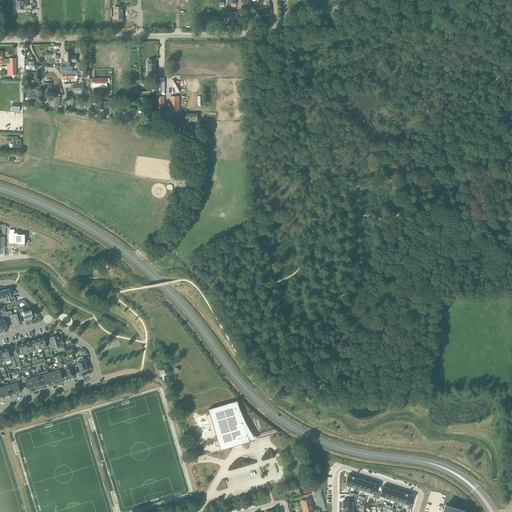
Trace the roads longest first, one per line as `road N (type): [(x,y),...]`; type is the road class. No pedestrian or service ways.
road 1 (secondary): [(423,461),(344,449),(292,426),(245,389),(176,298),(122,249),(0,188)]
road 2 (unclassified): [(0,39),(249,35),(364,0)]
road 3 (residential): [(0,408),(98,377),(88,347),(50,319)]
road 4 (residential): [(334,511),(340,467),(415,489),(415,511)]
road 5 (track): [(509,383),(509,510)]
